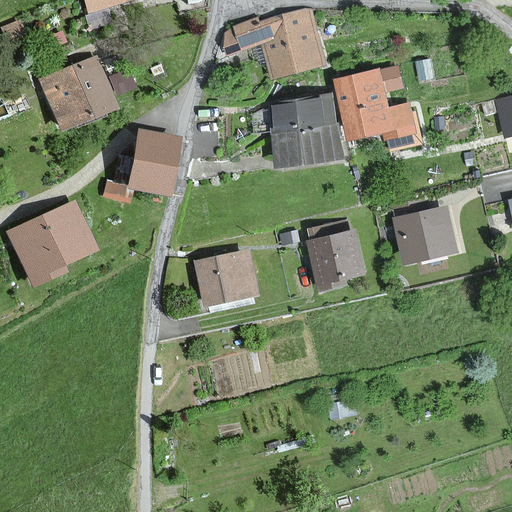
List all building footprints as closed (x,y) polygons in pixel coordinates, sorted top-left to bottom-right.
[(85,0),(89,12),(134,0),(85,0)] [(227,33),(230,54),(263,42),(273,78),(325,64),(310,10),(258,24),(256,20),(227,33)] [(97,58),(42,80),(62,129),(117,106),(97,58)] [(335,80),(348,140),(388,131),(392,150),(422,144),(416,114),(411,115),(409,105),(388,110),(384,91),(403,87),(398,66),(379,70),(335,80)] [(337,125),(333,95),(273,102),(277,132),(337,125)] [(511,97),(498,102),(506,136),(511,134),(511,97)] [(341,158),(337,125),(277,132),(273,133),(277,166),(341,158)] [(181,138),(141,131),(131,186),(171,194),(181,138)] [(94,248),(74,204),(11,232),(35,285),(66,272),(62,262),(94,248)] [(446,207),(395,219),(405,263),(456,251),(446,207)] [(312,241),(308,242),(320,291),(345,285),(343,279),(366,273),(356,232),(351,233),(347,220),(309,229),(312,241)] [(249,251),(198,262),(206,304),(258,294),(249,251)]
